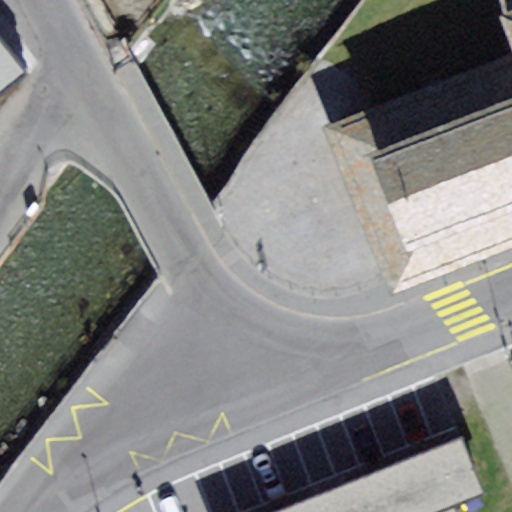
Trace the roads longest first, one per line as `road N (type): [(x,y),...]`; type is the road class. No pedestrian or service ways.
road 1 (residential): [(238,313),(190,252),(51,0)]
road 2 (residential): [(238,313),(275,332),(350,344),(384,339),(511,290)]
road 3 (residential): [(31,511),(238,313)]
